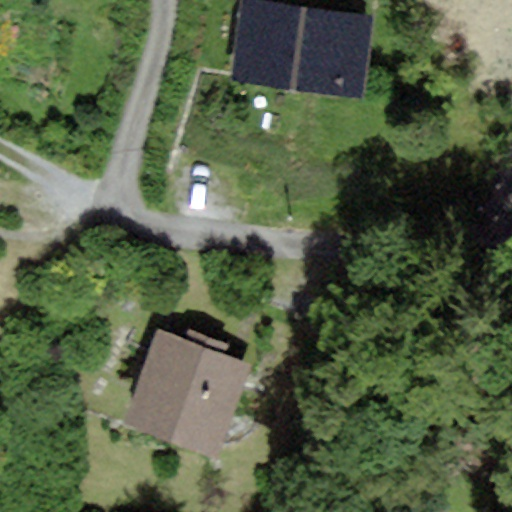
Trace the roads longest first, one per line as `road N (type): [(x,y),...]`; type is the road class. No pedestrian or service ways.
road 1 (residential): [(338,249),(182,237),(105,215),(158,48),(159,0)]
road 2 (residential): [(511,173),(464,217),(378,249),(338,249)]
road 3 (residential): [(511,313),(355,262),(338,249)]
